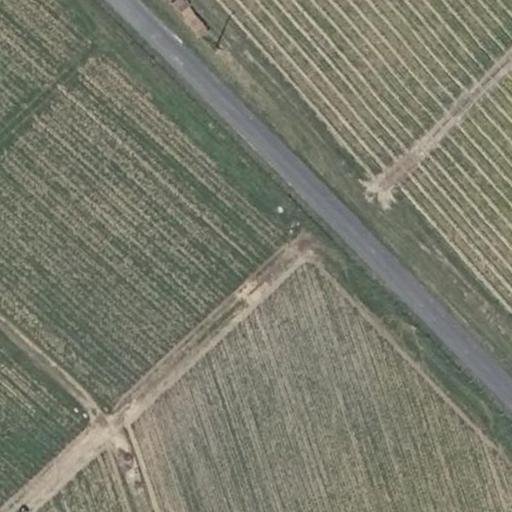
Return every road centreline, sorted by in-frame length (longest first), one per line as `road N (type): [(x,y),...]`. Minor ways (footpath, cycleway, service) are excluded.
road 1 (track): [(15,511),(511,48)]
road 2 (tertiary): [(511,388),(125,0)]
